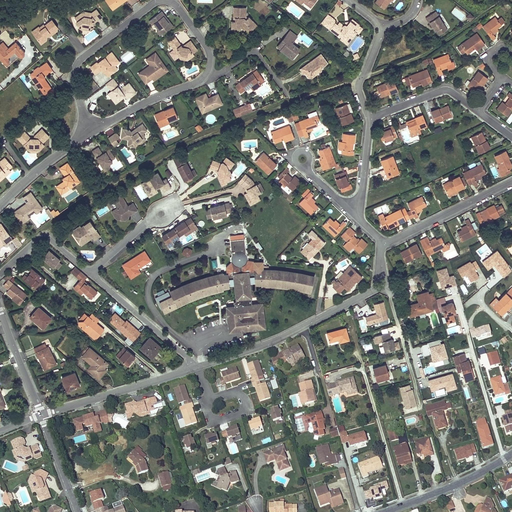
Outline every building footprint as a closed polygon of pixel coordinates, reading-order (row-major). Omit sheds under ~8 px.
[(104,0),(111,9),(114,8),(109,2),(109,0),(104,0)] [(232,7),(232,18),(234,18),(234,21),(232,21),(230,21),(230,27),(240,27),(243,30),(245,29),(248,32),(256,24),(248,16),(246,17),(245,16),(245,7),(232,7)] [(75,23),(79,28),(81,26),(86,26),(88,29),(92,26),(91,24),(90,23),(91,21),(92,23),(100,17),(95,10),(92,12),(91,13),(82,12),(74,18),(77,22),(75,23)] [(162,16),(163,15),(160,11),(148,20),(151,24),(152,23),(158,30),(156,31),(159,35),(171,25),(168,21),(167,22),(162,16)] [(447,30),(435,11),(425,17),(428,22),(429,22),(435,31),(436,30),(438,35),(447,30)] [(333,19),(327,14),(320,22),(331,31),(334,30),(335,34),(336,35),(338,35),(340,37),(341,37),(342,35),(345,37),(348,35),(351,37),(356,32),(357,33),(361,28),(358,25),(351,19),(349,22),(349,23),(347,23),(348,25),(346,25),(345,25),(345,24),(344,24),(343,24),(343,25),(342,25),(342,26),(341,26),(341,27),(341,28),(342,28),(340,31),(337,28),(336,24),(334,23),(333,19)] [(501,25),(497,20),(495,17),(483,27),(492,40),(495,37),(493,34),(496,31),(495,29),(501,25)] [(56,31),(56,28),(51,20),(44,26),(43,25),(38,28),(40,30),(33,35),(38,41),(40,39),(45,40),(45,38),(46,36),(48,37),(56,31)] [(40,30),(38,28),(38,27),(31,32),(33,35),(40,30)] [(289,30),(286,33),(294,39),(296,36),(289,30)] [(281,39),(276,46),(280,49),(281,47),(288,53),(287,54),(291,58),(298,49),(291,43),(294,39),(286,33),(284,36),(287,39),(285,42),(281,39)] [(484,44),(476,33),(458,47),(463,54),(466,52),(467,53),(474,48),(476,50),(484,44)] [(351,37),(348,35),(345,37),(342,35),(341,37),(340,37),(339,39),(346,44),(351,37)] [(170,45),(179,57),(181,55),(185,56),(187,59),(193,55),(191,52),(195,50),(189,41),(183,45),(183,47),(181,46),(176,41),(170,45)] [(3,52),(0,48),(0,59),(6,67),(19,57),(20,57),(21,57),(22,57),(23,56),(24,55),(24,54),(24,53),(24,52),(15,42),(5,51),(3,52)] [(94,74),(100,69),(101,68),(104,72),(107,75),(113,70),(111,67),(111,65),(117,61),(111,52),(97,62),(96,62),(90,67),(94,74)] [(144,71),(143,69),(138,73),(145,82),(151,78),(153,80),(157,77),(155,74),(162,69),(158,63),(160,61),(154,53),(145,59),(149,65),(150,66),(144,71)] [(309,62),(308,62),(300,68),(303,73),(304,72),(307,76),(311,77),(315,74),(316,69),(317,69),(321,66),(326,62),(320,53),(310,60),(311,61),(309,62)] [(442,73),(441,70),(441,69),(445,68),(444,66),(451,63),(451,62),(448,54),(433,60),(439,75),(442,73)] [(155,74),(157,77),(166,70),(160,61),(158,63),(162,69),(155,74)] [(441,69),(441,70),(447,68),(448,70),(455,67),(453,61),(451,62),(451,63),(444,66),(445,68),(441,69)] [(43,78),(42,76),(43,75),(51,69),(46,62),(38,68),(37,67),(33,70),(34,71),(30,74),(32,78),(31,79),(37,87),(39,87),(44,95),(51,89),(43,78)] [(256,69),(252,72),(258,80),(260,83),(264,80),(256,69)] [(427,70),(408,77),(411,83),(412,86),(421,83),(422,85),(432,82),(427,70)] [(478,71),(468,86),(476,92),(482,85),(483,85),(488,78),(478,71)] [(252,72),(234,85),(240,92),(249,85),(258,80),(252,72)] [(113,80),(106,85),(111,91),(109,92),(113,96),(114,95),(117,99),(120,97),(120,96),(122,94),(124,96),(125,98),(128,96),(129,97),(135,93),(127,84),(124,86),(123,86),(118,89),(116,86),(117,86),(113,80)] [(258,80),(249,85),(253,91),(261,85),(260,83),(258,80)] [(376,87),(378,91),(381,97),(390,93),(390,94),(398,91),(393,80),(376,87)] [(51,89),(44,95),(46,98),(53,93),(51,89)] [(113,96),(109,92),(107,94),(114,104),(124,96),(122,94),(120,96),(120,97),(117,99),(114,95),(113,96)] [(502,102),(497,109),(506,116),(511,109),(511,94),(509,92),(507,96),(510,98),(505,104),(502,102)] [(200,98),(196,100),(200,108),(204,106),(206,111),(222,103),(217,93),(209,97),(207,97),(205,93),(199,95),(200,98)] [(252,111),(249,103),(233,109),(236,117),(252,111)] [(345,104),(335,108),(342,125),(353,121),(350,113),(348,114),(347,112),(348,111),(345,104)] [(163,112),(154,116),(158,126),(177,118),(172,106),(162,110),(163,112)] [(439,109),(431,112),(435,122),(452,116),(448,106),(439,109)] [(319,120),(317,115),(315,116),(310,118),(309,118),(299,122),(304,137),(308,136),(307,132),(310,130),(309,128),(317,125),(315,121),(319,120)] [(415,118),(415,119),(406,122),(406,123),(407,127),(410,132),(419,129),(427,126),(423,115),(415,118)] [(132,135),(130,132),(129,130),(122,129),(120,138),(128,139),(127,146),(135,147),(135,142),(139,139),(140,140),(143,138),(144,135),(142,133),(146,130),(141,124),(136,128),(137,129),(133,132),(134,133),(132,135)] [(289,126),(270,132),(274,142),(283,139),(284,142),(294,138),(289,126)] [(390,129),(385,131),(381,133),(384,141),(397,136),(393,126),(389,128),(390,129)] [(17,139),(27,151),(30,148),(35,148),(38,151),(43,146),(41,144),(48,137),(41,129),(33,137),(33,139),(30,139),(28,138),(23,132),(17,139)] [(481,132),(471,137),(479,153),(489,148),(486,141),(485,141),(481,132)] [(353,151),(352,151),(349,151),(350,143),(353,143),(354,143),(355,135),(343,134),(342,142),(339,141),(338,149),(342,150),(341,154),(352,155),(353,151)] [(111,135),(107,138),(113,146),(117,143),(114,140),(111,135)] [(135,142),(135,147),(144,140),(143,138),(140,140),(139,139),(135,142)] [(102,154),(102,153),(98,147),(91,151),(102,168),(107,164),(111,162),(110,160),(114,158),(108,149),(105,151),(105,152),(102,154)] [(322,149),(319,150),(322,159),(319,160),(323,170),(334,165),(335,165),(334,164),(328,147),(325,148),(322,149)] [(494,156),(498,164),(502,172),(509,169),(511,168),(508,159),(508,158),(504,151),(494,156)] [(262,152),(254,161),(268,174),(276,165),(262,152)] [(194,176),(191,171),(183,155),(174,160),(177,167),(184,181),(187,180),(192,178),(194,176)] [(392,156),(381,160),(387,177),(399,173),(392,156)] [(216,170),(217,172),(218,171),(218,173),(218,175),(218,176),(220,181),(223,180),(225,180),(226,182),(231,180),(228,175),(231,174),(229,169),(234,163),(226,157),(222,162),(219,164),(218,162),(212,160),(209,168),(216,170)] [(0,176),(3,174),(5,176),(9,172),(7,170),(11,167),(3,159),(0,161),(0,176)] [(63,181),(55,186),(60,194),(78,181),(66,163),(59,168),(64,176),(61,178),(63,181)] [(481,164),(463,174),(468,185),(473,183),(474,186),(478,184),(476,180),(479,178),(478,176),(486,173),(481,164)] [(502,172),(498,164),(497,164),(499,168),(497,169),(501,176),(510,172),(509,169),(502,172)] [(285,168),(277,176),(280,179),(278,181),(284,187),(286,185),(292,190),(300,182),(294,176),(292,179),(286,173),(288,171),(285,168)] [(339,188),(340,188),(348,185),(346,181),(344,175),(346,175),(345,171),(344,171),(342,172),(334,175),(339,188)] [(152,193),(153,194),(158,191),(156,188),(160,185),(164,192),(171,187),(166,179),(163,181),(158,173),(149,177),(150,179),(146,181),(148,186),(145,187),(148,191),(152,193)] [(254,185),(252,181),(245,175),(239,182),(244,187),(246,189),(246,190),(247,190),(248,192),(247,192),(249,197),(246,198),(249,204),(258,199),(256,194),(259,192),(256,185),(256,184),(254,185)] [(464,186),(460,179),(459,177),(443,185),(449,197),(458,193),(457,191),(465,187),(464,186)] [(148,186),(146,181),(142,183),(149,196),(153,194),(152,193),(148,191),(145,187),(148,186)] [(317,207),(311,202),(313,200),(310,197),(313,194),(310,191),(307,188),(301,194),(300,196),(303,199),(299,203),(311,214),(317,207)] [(21,207),(13,213),(18,220),(22,217),(23,219),(27,216),(34,211),(36,213),(41,209),(30,192),(22,198),(26,204),(23,207),(24,208),(22,209),(21,207)] [(118,206),(112,210),(116,216),(119,213),(124,214),(126,218),(129,216),(129,214),(127,210),(129,209),(131,212),(137,208),(132,200),(127,203),(121,193),(113,198),(118,206)] [(422,197),(407,204),(411,211),(407,213),(410,218),(413,216),(415,218),(418,217),(416,212),(420,211),(419,209),(426,205),(422,197)] [(212,218),(213,219),(227,216),(226,213),(232,212),(229,204),(218,206),(219,207),(216,208),(216,207),(210,208),(210,210),(212,218)] [(499,214),(505,212),(502,204),(496,206),(499,214)] [(479,212),(475,214),(480,224),(484,223),(485,224),(486,225),(493,222),(491,219),(499,215),(494,205),(486,209),(488,212),(481,216),(479,212)] [(400,209),(384,217),(384,218),(389,227),(389,229),(406,221),(405,220),(410,218),(407,213),(404,208),(400,210),(400,209)] [(172,240),(184,232),(186,235),(197,227),(195,225),(190,218),(184,222),(162,236),(169,247),(174,244),(172,240)] [(329,218),(323,225),(334,236),(345,224),(342,222),(339,225),(337,222),(335,224),(329,218)] [(384,218),(380,220),(385,229),(389,227),(384,218)] [(464,229),(461,230),(457,232),(461,241),(475,234),(468,219),(465,221),(466,225),(462,227),(464,229)] [(100,236),(89,221),(80,227),(79,226),(75,229),(78,233),(74,236),(79,242),(83,240),(84,241),(88,237),(90,235),(92,237),(94,240),(100,236)] [(0,241),(5,238),(7,241),(3,244),(4,245),(6,244),(9,242),(12,240),(12,239),(5,231),(0,223),(0,241)] [(349,227),(341,236),(347,242),(345,244),(351,249),(353,247),(359,253),(367,244),(361,239),(358,241),(352,236),(355,233),(349,227)] [(312,240),(316,235),(311,230),(307,235),(312,240)] [(234,306),(226,307),(227,312),(228,312),(229,316),(227,316),(229,326),(230,326),(231,332),(239,331),(239,329),(243,329),(243,330),(253,329),(253,327),(257,327),(257,328),(262,328),(262,326),(265,326),(263,312),(262,312),(261,308),(263,308),(262,303),(252,304),(251,298),(249,283),(256,282),(256,284),(261,284),(274,284),(286,286),(297,288),(310,290),(313,278),(301,275),(293,274),(281,272),(271,271),(261,271),(262,269),(262,262),(254,261),(254,271),(242,272),(242,266),(243,265),(244,264),(245,264),(246,262),(247,260),(247,259),(247,257),(246,255),(245,254),(245,252),(247,252),(246,249),(245,249),(244,240),(243,234),(230,236),(232,254),(232,255),(231,257),(231,259),(231,261),(232,262),(232,263),(231,263),(230,264),(229,265),(228,265),(227,266),(226,267),(226,268),(226,270),(226,271),(226,272),(226,273),(226,274),(223,275),(222,273),(219,274),(219,275),(206,278),(194,282),(182,287),(171,293),(172,295),(170,296),(168,292),(165,293),(163,290),(157,293),(159,296),(157,297),(164,312),(177,306),(176,305),(187,300),(199,295),(210,291),(222,288),(222,289),(229,287),(228,286),(234,285),(236,300),(237,306),(234,306)] [(83,240),(79,242),(80,245),(92,237),(90,235),(88,237),(84,241),(83,240)] [(325,243),(316,235),(312,240),(308,244),(303,248),(300,252),(308,259),(312,256),(311,254),(317,248),(319,249),(325,243)] [(428,237),(420,241),(427,255),(441,248),(443,251),(449,248),(447,243),(444,244),(441,237),(436,240),(434,241),(433,239),(429,241),(428,237)] [(407,250),(407,249),(400,252),(405,262),(421,254),(416,244),(409,247),(409,248),(410,249),(407,250)] [(187,248),(184,249),(182,254),(187,256),(190,255),(192,250),(187,248)] [(319,249),(317,248),(311,254),(312,256),(319,249)] [(60,260),(48,250),(42,258),(53,267),(54,266),(58,261),(60,260)] [(498,251),(482,262),(487,269),(494,264),(500,272),(509,266),(503,258),(498,251)] [(137,274),(134,270),(137,268),(150,260),(144,252),(123,265),(126,270),(128,274),(131,278),(137,274)] [(479,277),(475,269),(479,267),(475,261),(471,264),(470,262),(462,266),(458,269),(462,276),(467,273),(472,281),(479,277)] [(76,277),(80,272),(75,266),(70,272),(76,277)] [(362,277),(350,266),(343,273),(339,278),(338,279),(339,280),(337,282),(334,285),(333,286),(339,292),(344,287),(345,288),(346,288),(349,286),(348,284),(353,279),(356,281),(357,282),(362,277)] [(447,268),(436,270),(441,289),(451,286),(449,276),(447,268)] [(274,269),(262,269),(261,271),(271,271),(281,272),(293,274),(301,275),(313,278),(314,276),(300,273),(288,271),(274,269)] [(25,275),(22,278),(36,290),(37,289),(37,286),(36,285),(39,282),(41,284),(45,280),(37,272),(35,275),(33,273),(31,275),(29,275),(27,276),(25,275)] [(80,272),(76,277),(80,280),(73,288),(81,294),(84,291),(86,293),(85,294),(91,299),(97,292),(87,284),(86,285),(82,282),(87,277),(80,272)] [(170,291),(171,293),(182,287),(194,282),(206,278),(219,275),(219,274),(206,277),(194,281),(181,286),(170,291)] [(348,289),(356,281),(353,279),(348,284),(349,286),(346,288),(345,288),(346,289),(348,289)] [(6,292),(12,297),(20,303),(26,295),(8,280),(4,285),(8,289),(6,292)] [(261,284),(262,286),(274,286),(286,288),(298,290),(310,292),(310,290),(297,288),(286,286),(274,284),(261,284)] [(187,300),(176,305),(177,306),(188,301),(199,297),(210,293),(223,290),(222,289),(222,288),(210,291),(199,295),(187,300)] [(419,301),(417,296),(427,293),(426,291),(415,294),(418,303),(419,303),(419,301)] [(437,305),(431,306),(427,293),(417,296),(419,301),(421,301),(422,302),(419,303),(418,303),(416,303),(416,305),(409,307),(411,314),(419,312),(419,313),(424,312),(432,310),(438,308),(437,305)] [(498,300),(493,306),(500,313),(506,307),(507,309),(511,303),(511,298),(506,293),(498,300)] [(444,297),(436,299),(437,305),(438,308),(439,312),(443,311),(444,315),(449,314),(451,313),(451,311),(454,311),(452,302),(446,304),(444,297)] [(490,304),(493,306),(498,300),(495,298),(490,304)] [(367,325),(388,319),(383,302),(374,304),(377,314),(365,318),(367,325)] [(416,305),(416,303),(407,306),(410,316),(419,313),(419,312),(411,314),(409,307),(416,305)] [(38,307),(32,314),(36,318),(35,319),(44,327),(51,318),(38,307)] [(91,313),(88,316),(87,315),(83,320),(79,321),(79,325),(83,329),(96,340),(104,330),(96,323),(100,320),(95,315),(91,313)] [(36,318),(32,314),(30,317),(43,328),(44,327),(35,319),(36,318)] [(112,323),(118,317),(114,314),(108,320),(112,323)] [(140,333),(128,323),(127,325),(124,323),(118,317),(112,323),(132,342),(140,333)] [(448,335),(462,332),(461,325),(446,328),(448,335)] [(345,328),(327,333),(330,341),(339,339),(340,342),(349,339),(345,328)] [(385,352),(395,350),(393,343),(392,339),(390,339),(389,333),(379,335),(381,342),(382,342),(385,352)] [(509,341),(506,337),(501,340),(504,345),(509,341)] [(140,349),(149,356),(155,350),(157,352),(160,348),(149,338),(140,349)] [(440,340),(427,343),(433,362),(442,359),(445,359),(441,344),(440,340)] [(45,344),(35,349),(44,369),(56,364),(48,347),(46,348),(45,344)] [(283,352),(278,354),(282,361),(284,364),(288,362),(289,363),(289,365),(299,359),(299,360),(305,357),(298,345),(291,349),(283,353),(283,352)] [(119,359),(127,349),(124,347),(116,356),(119,359)] [(485,347),(478,349),(480,355),(487,353),(485,347)] [(88,350),(83,355),(93,363),(92,365),(88,369),(99,378),(104,372),(102,370),(103,368),(107,364),(90,348),(88,350)] [(127,349),(119,359),(127,366),(135,357),(127,349)] [(497,352),(487,355),(489,359),(491,358),(492,363),(490,363),(491,366),(500,364),(497,352)] [(464,353),(452,356),(457,373),(462,371),(464,381),(474,379),(472,372),(471,372),(470,369),(471,368),(468,360),(466,361),(464,353)] [(83,355),(82,357),(92,365),(93,363),(83,355)] [(248,365),(251,374),(252,373),(253,375),(251,376),(253,380),(251,381),(252,384),(259,382),(258,378),(263,376),(262,374),(260,373),(260,371),(261,370),(258,361),(248,365)] [(385,364),(372,368),(376,381),(389,377),(385,364)] [(226,373),(224,372),(221,373),(223,378),(220,379),(222,386),(225,385),(225,383),(229,382),(228,380),(231,379),(231,381),(240,378),(236,368),(228,371),(228,372),(226,373)] [(74,373),(62,377),(67,390),(79,386),(74,373)] [(452,373),(428,380),(430,389),(438,387),(444,385),(455,382),(452,373)] [(500,377),(491,380),(495,395),(505,393),(502,385),(500,377)] [(357,392),(353,378),(326,385),(329,396),(347,391),(348,395),(357,392)] [(299,384),(302,393),(305,404),(315,401),(312,390),(313,390),(311,381),(299,384)] [(259,382),(252,384),(254,388),(255,387),(256,391),(258,391),(259,393),(257,393),(260,402),(270,399),(267,390),(266,390),(265,388),(266,386),(265,384),(260,385),(259,382)] [(455,382),(444,385),(446,390),(457,387),(455,382)] [(174,389),(177,398),(179,397),(179,399),(178,401),(179,404),(184,402),(186,406),(192,403),(191,400),(190,400),(188,396),(186,397),(186,395),(188,394),(185,385),(174,389)] [(412,389),(409,390),(408,385),(400,387),(401,392),(406,408),(416,405),(412,389)] [(134,401),(125,404),(128,411),(130,413),(133,411),(134,413),(135,414),(137,413),(138,412),(142,413),(143,416),(151,413),(152,416),(157,415),(160,408),(164,407),(162,401),(158,403),(153,404),(152,398),(141,401),(140,403),(137,404),(136,403),(134,401)] [(192,415),(192,412),(193,412),(192,407),(193,407),(192,403),(186,406),(180,408),(181,411),(182,414),(184,414),(185,416),(183,417),(186,426),(197,422),(194,414),(192,415)] [(433,405),(425,407),(427,416),(433,415),(437,429),(445,427),(443,419),(444,419),(442,410),(447,409),(445,404),(434,408),(433,405)] [(273,412),(272,413),(274,421),(282,418),(281,414),(282,414),(281,410),(279,410),(278,407),(272,409),(273,412)] [(95,420),(105,417),(105,414),(107,414),(106,410),(93,414),(95,420)] [(312,423),(310,418),(322,415),(321,411),(306,415),(308,424),(309,424),(312,423)] [(93,414),(75,420),(76,423),(74,423),(76,427),(77,427),(78,430),(83,429),(82,424),(85,423),(86,427),(94,424),(95,428),(94,428),(95,433),(102,431),(99,423),(104,422),(105,423),(109,422),(107,414),(105,414),(105,417),(95,420),(93,414)] [(511,432),(511,414),(506,416),(502,417),(507,434),(511,432)] [(322,415),(310,418),(312,423),(314,432),(313,432),(314,436),(318,437),(324,435),(323,430),(323,428),(324,428),(322,420),(324,420),(322,415)] [(478,421),(476,422),(483,447),(493,444),(485,419),(481,420),(481,418),(478,418),(478,421)] [(253,423),(249,424),(251,430),(255,429),(255,431),(259,429),(258,428),(263,427),(260,419),(252,422),(253,423)] [(230,430),(226,432),(229,438),(232,437),(232,438),(236,437),(236,435),(240,434),(237,426),(229,429),(230,430)] [(329,430),(332,438),(339,436),(337,428),(329,430)] [(395,429),(389,431),(392,441),(398,439),(395,429)] [(350,446),(367,441),(364,431),(347,436),(346,431),(345,431),(340,433),(341,438),(343,444),(349,442),(350,446)] [(213,434),(205,437),(208,445),(212,443),(212,445),(216,443),(216,442),(219,441),(217,435),(214,436),(213,434)] [(185,442),(184,442),(185,446),(186,446),(187,449),(196,446),(193,439),(191,439),(190,436),(184,438),(185,442)] [(37,445),(27,449),(24,448),(23,447),(24,446),(25,443),(23,439),(22,440),(21,438),(11,442),(15,451),(12,451),(15,458),(19,456),(24,458),(25,462),(27,461),(32,459),(33,457),(41,454),(37,445)] [(431,446),(429,439),(415,443),(417,447),(418,447),(418,448),(417,449),(419,455),(420,455),(424,454),(425,453),(428,452),(427,447),(431,446)] [(473,444),(454,450),(457,458),(472,453),(476,452),(473,444)] [(316,448),(318,456),(320,456),(322,464),(325,464),(331,462),(332,465),(338,464),(337,462),(335,456),(335,454),(330,455),(327,445),(316,448)] [(403,464),(402,462),(411,459),(407,445),(394,448),(399,466),(403,464)] [(433,453),(431,446),(427,447),(428,452),(425,453),(424,454),(429,453),(429,454),(433,453)] [(267,463),(275,461),(276,460),(277,463),(276,464),(279,472),(285,470),(284,467),(288,466),(283,454),(286,453),(284,447),(264,454),(267,463)] [(127,457),(133,462),(138,466),(136,468),(138,474),(148,471),(145,461),(143,459),(138,455),(133,450),(127,457)] [(378,457),(359,464),(363,476),(368,475),(367,473),(382,467),(378,457)] [(218,470),(219,475),(220,478),(217,484),(222,487),(222,488),(227,491),(230,484),(228,484),(229,482),(231,483),(233,484),(239,481),(236,471),(230,473),(230,474),(228,475),(225,468),(218,470)] [(45,482),(48,474),(41,471),(36,473),(34,476),(32,475),(30,480),(33,481),(34,486),(32,487),(35,492),(36,492),(39,498),(40,498),(41,502),(51,498),(47,488),(44,487),(43,483),(45,482)] [(170,479),(168,472),(159,475),(162,487),(171,484),(170,479)] [(220,478),(219,475),(216,482),(215,481),(213,482),(212,485),(221,489),(222,488),(222,487),(217,484),(220,478)] [(511,475),(500,481),(504,492),(511,488),(511,475)] [(383,497),(381,490),(389,487),(388,484),(387,481),(379,484),(379,486),(371,489),(371,491),(364,493),(367,500),(373,498),(374,499),(383,497)] [(321,506),(330,502),(332,502),(333,503),(333,504),(342,501),(338,490),(328,493),(326,486),(315,490),(321,506)] [(89,494),(95,510),(104,507),(101,500),(98,491),(89,494)] [(112,504),(114,509),(123,506),(121,501),(112,504)] [(452,501),(445,504),(448,511),(455,508),(452,501)] [(477,506),(474,511),(496,511),(495,510),(493,509),(494,506),(493,504),(485,501),(483,505),(482,508),(477,506)] [(269,511),(291,511),(292,505),(286,505),(284,505),(284,503),(280,503),(270,504),(269,511)]
